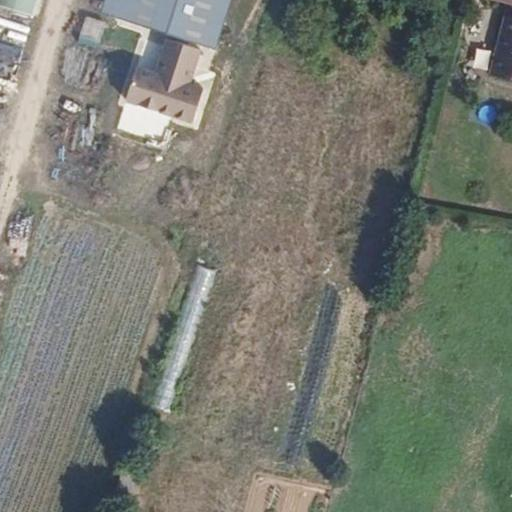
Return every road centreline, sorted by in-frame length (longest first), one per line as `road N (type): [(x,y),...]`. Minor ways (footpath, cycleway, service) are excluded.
road 1 (track): [(97,511),(165,320),(171,275),(136,227),(45,189),(24,163),(18,122),(55,0)]
road 2 (track): [(264,0),(167,265)]
